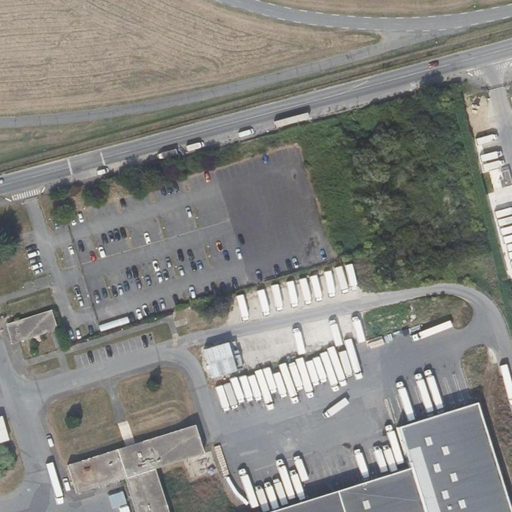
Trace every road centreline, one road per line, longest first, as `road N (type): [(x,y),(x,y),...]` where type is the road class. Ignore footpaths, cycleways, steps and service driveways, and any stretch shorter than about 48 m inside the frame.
road 1 (unclassified): [(511,49),(0,186)]
road 2 (unknown): [(175,343),(207,412),(234,427),(496,333)]
road 3 (unknown): [(53,280),(70,321),(88,326),(316,244),(301,197)]
road 4 (unknown): [(301,197),(265,174),(40,242)]
road 5 (unknown): [(53,280),(301,197)]
